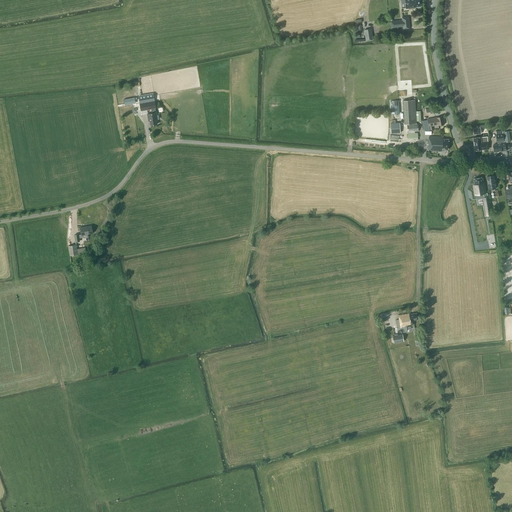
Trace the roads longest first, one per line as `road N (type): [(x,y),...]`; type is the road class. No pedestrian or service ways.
road 1 (unclassified): [(0,222),(101,198),(147,150),(167,141),(421,160),(466,154)]
road 2 (track): [(421,160),(417,301),(392,314),(392,323)]
road 3 (tertiary): [(466,154),(436,58),(435,0)]
